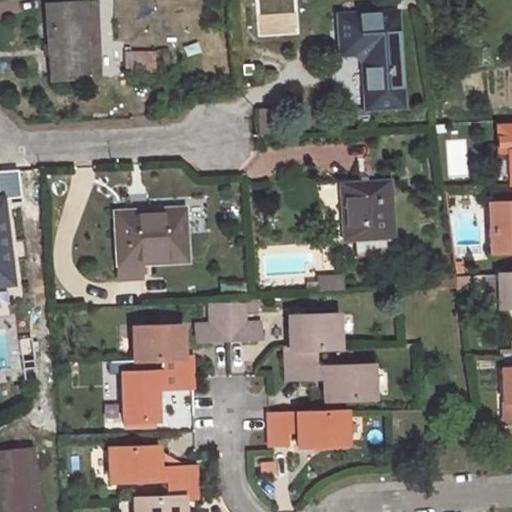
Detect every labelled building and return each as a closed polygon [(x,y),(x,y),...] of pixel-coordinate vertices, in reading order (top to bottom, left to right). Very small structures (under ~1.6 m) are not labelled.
[(48,0),(49,6),(81,4),(81,10),(93,9),(92,0),(48,0)] [(49,6),(46,6),(51,80),(96,77),(96,64),(85,65),(81,10),(81,4),(49,6)] [(394,12),(337,16),(339,54),(348,54),(354,54),(358,56),(361,61),(362,66),(365,107),(400,105),(394,12)] [(154,52),(123,53),(124,76),(155,74),(154,52)] [(496,152),(507,151),(508,183),(511,182),(511,126),(495,128),(496,152)] [(389,181),(338,185),(342,241),(352,241),(353,257),(385,256),(384,238),(392,238),(389,181)] [(490,253),(511,251),(511,204),(488,205),(490,253)] [(185,261),(181,210),(113,214),(117,280),(140,278),(139,264),(185,261)] [(0,285),(12,285),(6,242),(3,243),(0,216),(0,285)] [(498,309),(511,308),(511,275),(496,276),(498,309)] [(454,288),(454,277),(423,279),(423,289),(454,288)] [(331,279),(316,280),(317,296),(332,295),(331,279)] [(341,279),(331,279),(332,295),(342,294),(341,279)] [(259,326),(244,326),(243,300),(225,301),(227,343),(259,342),(259,326)] [(196,327),(196,343),(227,343),(225,301),(209,302),(210,327),(196,327)] [(336,317),(288,318),(289,351),(314,350),(337,349),(336,317)] [(180,328),(131,330),(132,360),(160,360),(181,359),(180,328)] [(284,351),(285,380),(315,380),(315,370),(314,350),(289,351),(284,351)] [(160,373),(161,390),(190,389),(189,358),(181,359),(160,360),(160,373)] [(322,401),(370,400),(369,368),(321,369),(322,379),(322,401)] [(511,370),(500,371),(501,403),(511,402),(511,370)] [(160,373),(152,374),(153,390),(161,390),(160,373)] [(122,423),(155,421),(153,390),(152,374),(119,376),(122,423)] [(511,402),(501,403),(502,422),(511,421),(511,402)] [(296,449),(344,447),(343,413),(266,417),(267,446),(285,446),(285,433),(296,433),(296,449)] [(39,511),(32,449),(0,452),(0,511),(39,511)] [(155,450),(106,451),(108,484),(156,482),(156,471),(155,450)] [(193,497),(193,470),(163,471),(164,482),(164,499),(181,498),(193,497)] [(132,500),(133,511),(181,511),(181,498),(164,499),(132,500)]
